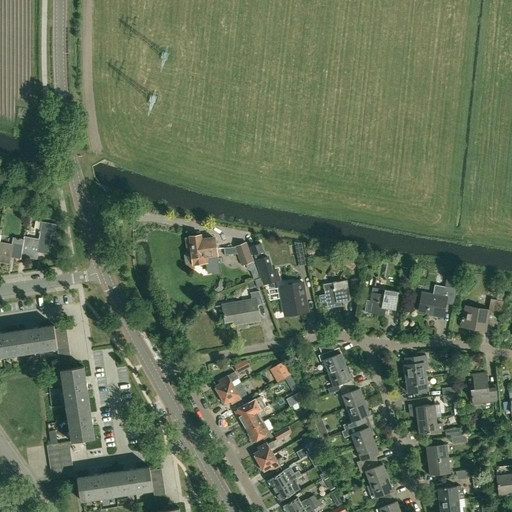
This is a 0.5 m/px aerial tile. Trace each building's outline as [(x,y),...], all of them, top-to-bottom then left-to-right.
[(39,239),(28,237),(29,230),(26,229),(25,237),(24,236),(24,239),(21,259),(20,260),(26,261),(27,257),(37,259),(38,252),(48,254),(51,234),(55,235),(56,224),(40,221),(38,233),(40,233),(39,239)] [(2,235),(0,234),(0,263),(0,262),(10,264),(11,257),(21,259),(24,239),(13,238),(12,244),(1,242),(2,235)] [(220,272),(216,249),(215,238),(202,239),(201,235),(190,237),(192,250),(188,256),(188,260),(192,263),(206,261),(208,273),(220,272)] [(255,279),(255,280),(260,278),(252,257),(251,255),(247,242),(235,246),(235,247),(224,248),(225,255),(237,253),(242,266),(247,263),(247,266),(248,270),(250,270),(251,270),(254,274),(254,276),(255,279)] [(253,255),(251,255),(252,257),(266,253),(265,251),(264,251),(261,242),(250,246),(253,255)] [(258,258),(265,279),(275,276),(269,255),(258,258)] [(412,269),(403,267),(400,280),(410,282),(412,269)] [(443,317),(446,303),(454,305),(457,288),(451,287),(453,277),(447,275),(443,296),(422,292),(419,311),(434,313),(433,315),(443,317)] [(252,280),(246,282),(248,289),(255,287),(252,280)] [(321,303),(327,302),(328,308),(337,306),(337,302),(350,299),(347,280),(333,282),(323,284),(325,294),(319,295),(321,303)] [(302,296),(305,296),(303,282),(292,284),(293,288),(283,290),(285,299),(282,300),(284,312),(297,309),(297,313),(305,312),(302,296)] [(374,288),(373,292),(372,292),(370,300),(367,300),(364,311),(384,315),(386,308),(396,310),(399,292),(374,288)] [(259,320),(256,306),(263,303),(259,291),(251,292),(252,300),(223,305),(226,321),(238,319),(238,323),(259,320)] [(491,298),(489,310),(465,306),(462,326),(486,330),(489,315),(501,317),(504,301),(491,298)] [(0,356),(58,348),(57,347),(56,341),(56,335),(55,329),(54,325),(0,333),(0,356)] [(328,373),(329,372),(346,366),(341,353),(339,353),(337,348),(319,355),(321,361),(323,366),(325,365),(328,373)] [(405,358),(406,364),(404,365),(406,378),(426,376),(425,369),(428,368),(426,355),(405,358)] [(455,372),(454,358),(446,359),(448,373),(455,372)] [(248,359),(243,362),(234,367),(237,374),(247,369),(248,370),(252,367),(248,359)] [(285,360),(269,369),(277,383),(294,373),(291,368),(289,369),(285,360)] [(89,402),(85,377),(84,366),(61,369),(66,406),(89,402)] [(328,388),(330,393),(340,389),(353,384),(351,379),(346,366),(329,372),(328,373),(333,386),(328,388)] [(241,383),(238,378),(235,371),(228,375),(218,381),(220,384),(216,386),(217,388),(215,390),(218,396),(234,387),(235,387),(241,383)] [(472,404),(494,401),(495,410),(499,410),(497,401),(498,401),(496,384),(488,385),(487,372),(472,374),(474,389),(471,389),(472,404)] [(285,378),(288,384),(295,380),(292,374),(285,378)] [(406,378),(408,392),(427,389),(426,376),(406,378)] [(246,394),(246,393),(244,391),(246,390),(242,383),(241,383),(235,387),(234,387),(218,396),(222,402),(224,402),(225,403),(230,401),(232,404),(241,398),(240,397),(246,394)] [(359,388),(355,390),(353,384),(340,389),(342,395),(347,408),(364,401),(359,388)] [(442,388),(443,395),(457,393),(456,386),(442,388)] [(291,401),(292,405),(303,399),(300,391),(287,399),(288,403),(291,401)] [(444,403),(458,401),(457,393),(443,395),(444,403)] [(239,416),(242,421),(261,410),(255,399),(251,402),(236,410),(236,411),(235,412),(236,415),(238,417),(239,416)] [(307,411),(303,399),(292,405),(290,406),(293,411),(297,418),(306,413),(307,411)] [(350,422),(352,427),(367,421),(365,416),(370,414),(364,401),(347,408),(352,421),(350,422)] [(72,442),(95,438),(89,402),(66,406),(72,442)] [(417,416),(417,419),(436,417),(434,404),(416,406),(416,404),(409,405),(411,415),(417,416)] [(242,421),(248,431),(262,422),(260,418),(266,414),(263,409),(261,410),(242,421)] [(388,412),(382,415),(384,421),(390,418),(388,412)] [(441,423),(437,423),(436,417),(417,419),(419,433),(438,431),(442,430),(441,423)] [(351,433),(356,446),(361,444),(374,440),(369,427),(367,421),(352,427),(354,432),(351,433)] [(268,432),(262,422),(248,431),(253,440),(268,432)] [(451,436),(462,435),(462,428),(461,427),(445,429),(446,437),(451,436)] [(273,435),(276,439),(276,440),(286,434),(288,432),(286,429),(284,430),(283,429),(273,435)] [(319,433),(321,440),(329,437),(327,430),(319,433)] [(466,434),(462,435),(451,436),(452,443),(467,441),(466,434)] [(273,440),(267,444),(267,442),(257,448),(259,451),(255,453),(260,462),(273,454),(270,449),(276,445),(273,440)] [(356,446),(361,460),(357,461),(359,467),(376,461),(374,455),(379,453),(374,440),(361,444),(356,446)] [(296,452),(300,459),(310,453),(311,454),(314,451),(310,444),(306,446),(296,452)] [(449,444),(446,444),(427,446),(429,460),(448,458),(447,451),(450,451),(449,444)] [(282,456),(276,459),(273,454),(260,462),(264,470),(269,468),(271,471),(280,466),(279,464),(285,461),(282,456)] [(450,471),(448,458),(429,460),(430,474),(450,471)] [(360,473),(366,471),(370,484),(388,477),(383,464),(378,466),(376,461),(359,467),(360,473)] [(511,493),(511,471),(511,465),(497,467),(500,495),(511,493)] [(117,495),(137,492),(153,489),(153,488),(152,482),(151,476),(150,470),(150,466),(114,472),(117,495)] [(456,478),(471,476),(470,469),(456,471),(456,478)] [(319,475),(322,479),(330,475),(327,470),(319,475)] [(272,485),(275,490),(289,482),(286,477),(283,471),(269,480),(270,482),(269,482),(271,486),(272,485)] [(81,500),(117,495),(114,472),(78,477),(81,500)] [(485,475),(484,475),(472,476),(473,485),(486,483),(485,475)] [(281,500),(295,492),(300,489),(296,483),(297,481),(300,480),(298,476),(292,480),(289,482),(275,490),(281,500)] [(324,480),(330,490),(337,487),(330,476),(324,480)] [(373,497),(375,503),(390,498),(388,492),(393,490),(388,477),(370,484),(375,497),(373,497)] [(438,488),(439,501),(462,498),(462,499),(464,498),(464,491),(461,491),(460,485),(438,488)] [(283,505),(287,511),(295,511),(304,507),(310,504),(320,499),(319,498),(317,499),(314,494),(300,502),(298,497),(283,505)] [(482,511),(486,511),(489,511),(488,495),(480,496),(482,511)] [(340,497),(334,500),(337,506),(343,503),(340,497)] [(377,511),(401,511),(397,501),(392,503),(390,498),(375,503),(377,508),(376,509),(377,511)] [(463,511),(462,499),(462,498),(439,501),(440,511),(463,511)] [(322,504),(320,499),(310,504),(312,509),(322,504)]
